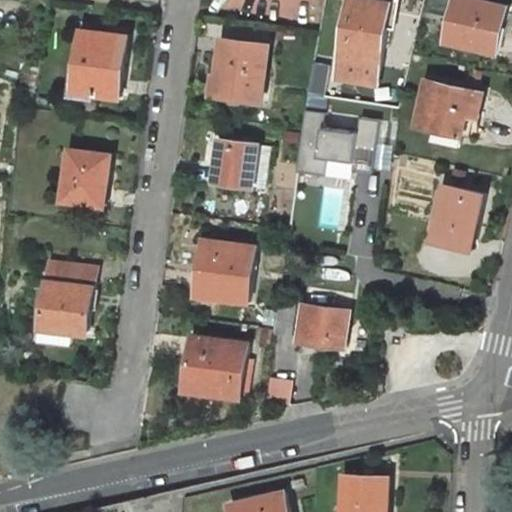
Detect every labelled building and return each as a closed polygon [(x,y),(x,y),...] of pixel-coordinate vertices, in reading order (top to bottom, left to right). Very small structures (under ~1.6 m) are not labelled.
[(390,25),(394,2),(383,0),(353,0),(340,76),(379,82),(390,25)] [(457,0),(448,40),(494,50),(497,33),(506,35),(508,27),(503,25),(507,5),(484,0),(457,0)] [(390,25),(396,26),(400,3),(394,2),(390,25)] [(108,31),(88,29),(84,55),(79,88),(79,89),(122,95),(131,35),(128,35),(130,27),(110,24),(108,31)] [(270,45),(224,38),(220,74),(224,74),(222,94),(263,99),(270,45)] [(84,55),(74,54),(69,87),(79,88),(84,55)] [(213,93),(222,94),(224,74),(220,74),(215,73),(213,93)] [(486,91),(429,80),(420,125),(471,136),(474,122),(468,121),(471,109),(481,111),(486,91)] [(381,162),(383,117),(364,115),(363,129),(329,127),(330,109),(308,108),(304,169),(331,171),(332,159),(381,162)] [(217,179),(254,184),(257,167),(260,142),(223,138),(217,179)] [(272,144),(260,142),(257,167),(269,168),(272,144)] [(66,199),(103,204),(106,187),(108,187),(112,163),(106,162),(107,152),(73,147),(66,199)] [(488,192),(447,184),(435,240),(469,248),(473,225),(481,227),(488,192)] [(251,298),(258,247),(209,240),(205,269),(211,269),(208,293),(251,298)] [(76,328),(89,330),(98,266),(52,259),(43,323),(76,328)] [(202,293),(208,293),(211,269),(205,269),(202,293)] [(279,333),(296,335),(300,303),(284,301),(279,333)] [(349,347),(354,311),(308,304),(303,340),(349,347)] [(41,337),(74,343),(76,328),(43,323),(41,337)] [(189,387),(244,395),(251,343),(195,336),(189,387)] [(277,381),(276,398),(294,399),(294,381),(277,381)] [(388,511),(390,475),(347,472),(345,511),(388,511)] [(291,511),(287,491),(234,503),(235,511),(291,511)]
